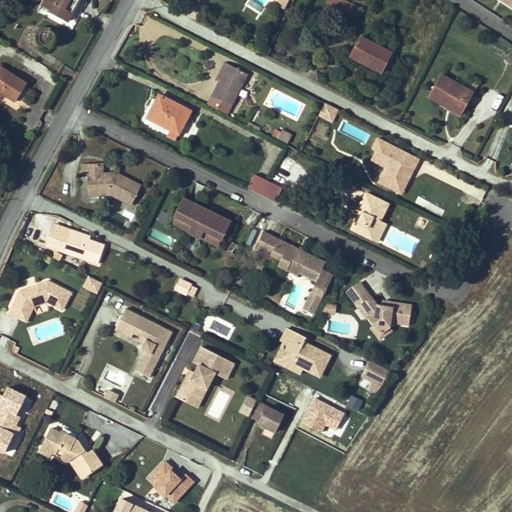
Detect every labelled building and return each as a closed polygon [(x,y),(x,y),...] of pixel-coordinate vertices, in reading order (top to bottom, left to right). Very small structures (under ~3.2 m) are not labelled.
[(50,11),(56,0),(44,0),(41,6),(50,11)] [(76,6),(74,5),(76,2),(78,4),(79,0),(56,0),(50,11),(68,21),(76,6)] [(284,9),(289,0),(279,0),(277,5),(284,9)] [(351,15),(356,6),(344,0),(327,0),(326,2),(338,8),(337,8),(351,15)] [(511,0),(494,0),(511,10),(511,0)] [(55,40),(55,38),(55,36),(55,34),(53,32),(50,30),(48,29),(46,30),(44,30),(42,32),(39,30),(37,33),(36,36),(36,39),(37,42),(39,45),(41,47),(43,44),(45,45),(47,45),(49,45),(51,44),(53,43),(54,42),(55,40)] [(382,73),(392,53),(360,36),(351,54),(366,61),(365,64),(382,73)] [(366,61),(351,54),(349,56),(365,64),(366,61)] [(231,106),(247,74),(225,62),(221,69),(225,71),(220,81),(212,96),(231,106)] [(0,91),(15,101),(27,84),(0,66),(0,91)] [(220,81),(225,71),(221,69),(216,79),(220,81)] [(463,111),(473,93),(440,75),(428,96),(446,106),(448,102),(463,111)] [(176,140),(190,111),(159,95),(147,118),(170,129),(167,135),(176,140)] [(463,111),(448,102),(446,106),(461,115),(463,111)] [(335,115),(338,109),(325,103),(319,115),(327,119),(330,112),(335,115)] [(332,122),(335,115),(330,112),(327,119),(332,122)] [(260,128),(249,123),(248,126),(258,131),(260,128)] [(287,144),(292,136),(282,131),(281,132),(276,129),(273,135),(273,136),(278,138),(287,144)] [(407,175),(411,166),(415,167),(419,159),(378,138),(372,149),(376,151),(372,160),(386,167),(378,182),(395,191),(398,184),(399,185),(402,184),(404,180),(403,176),(402,176),(404,173),(407,175)] [(294,175),(300,168),(289,158),(283,165),(294,175)] [(141,185),(118,174),(117,175),(110,175),(110,173),(103,173),(102,163),(82,164),(82,175),(87,175),(88,189),(97,189),(97,195),(111,195),(132,205),(141,185)] [(401,194),(415,167),(411,166),(407,175),(404,173),(402,176),(403,176),(404,180),(402,184),(399,185),(398,184),(395,191),(401,194)] [(261,194),(268,181),(254,174),(248,188),(261,194)] [(276,201),(282,188),(268,181),(261,194),(276,201)] [(373,240),(382,221),(380,220),(388,204),(366,193),(357,211),(360,212),(362,213),(359,219),(357,218),(351,229),(373,240)] [(230,221),(183,198),(175,215),(193,224),(189,232),(200,238),(203,230),(222,239),(230,221)] [(161,210),(155,221),(164,225),(170,215),(161,210)] [(189,232),(193,224),(175,215),(171,223),(189,232)] [(377,242),(386,223),(382,221),(373,240),(377,242)] [(134,243),(141,229),(133,225),(130,233),(127,239),(134,243)] [(98,264),(105,245),(89,240),(79,236),(80,233),(70,230),(63,252),(98,264)] [(218,247),(222,239),(203,230),(200,238),(218,247)] [(322,270),(326,262),(301,250),(299,255),(295,253),(296,251),(278,242),(279,239),(263,231),(255,247),(281,260),(283,257),(289,261),(290,263),(286,270),(298,276),(299,273),(316,281),(303,308),(314,314),(333,275),(322,270)] [(301,250),(279,239),(278,242),(296,251),(295,253),(299,255),(301,250)] [(286,270),(290,263),(289,261),(283,257),(281,260),(278,266),(286,270)] [(87,276),(82,288),(97,294),(102,282),(87,276)] [(186,294),(191,285),(180,280),(175,288),(186,294)] [(62,309),(71,293),(48,281),(26,289),(27,291),(18,295),(9,313),(21,319),(25,310),(31,313),(33,306),(46,302),(62,309)] [(351,298),(364,288),(360,282),(347,292),(351,298)] [(192,297),(196,288),(191,285),(186,294),(192,297)] [(409,325),(412,305),(392,302),(392,307),(380,306),(377,305),(371,296),(370,297),(364,288),(351,298),(358,307),(361,304),(370,315),(368,317),(375,326),(380,333),(389,327),(390,326),(390,322),(409,325)] [(335,313),(336,306),(327,304),(323,311),(335,313)] [(370,315),(361,304),(358,307),(366,319),(368,317),(370,315)] [(153,370),(172,332),(126,308),(115,330),(131,338),(133,333),(140,337),(138,341),(143,344),(147,346),(147,348),(146,351),(140,363),(153,370)] [(26,322),(31,313),(25,310),(21,319),(26,322)] [(380,340),(391,331),(389,327),(380,333),(375,326),(371,328),(380,340)] [(321,374),(330,355),(304,342),(306,337),(287,328),(281,341),(284,342),(291,346),(282,364),(301,374),(303,368),(304,366),(321,374)] [(0,336),(0,346),(15,352),(18,342),(1,335),(0,336)] [(282,364),(291,346),(284,342),(275,361),(282,364)] [(226,379),(234,363),(202,346),(193,363),(199,365),(195,372),(192,377),(187,375),(176,397),(188,403),(198,384),(207,388),(214,373),(226,379)] [(261,361),(264,355),(258,352),(255,358),(261,361)] [(149,377),(153,370),(140,363),(136,370),(149,377)] [(321,374),(304,366),(303,368),(320,377),(321,374)] [(377,394),(381,387),(374,382),(369,389),(377,394)] [(197,408),(207,388),(198,384),(188,403),(197,408)] [(108,389),(104,397),(115,402),(119,394),(108,389)] [(249,417),(256,399),(246,395),(239,412),(249,417)] [(312,397),(300,422),(333,437),(345,412),(312,397)] [(275,432),(284,415),(259,403),(252,417),(259,421),(258,423),(275,432)] [(66,462),(67,462),(68,462),(72,459),(84,477),(102,465),(92,450),(87,453),(78,440),(60,431),(60,433),(51,428),(41,447),(52,453),(61,457),(61,458),(62,460),(63,461),(65,462),(66,462)] [(40,451),(51,456),(52,453),(41,447),(40,451)] [(157,480),(146,495),(158,504),(165,494),(176,501),(192,480),(184,474),(182,477),(162,461),(151,476),(157,480)]
